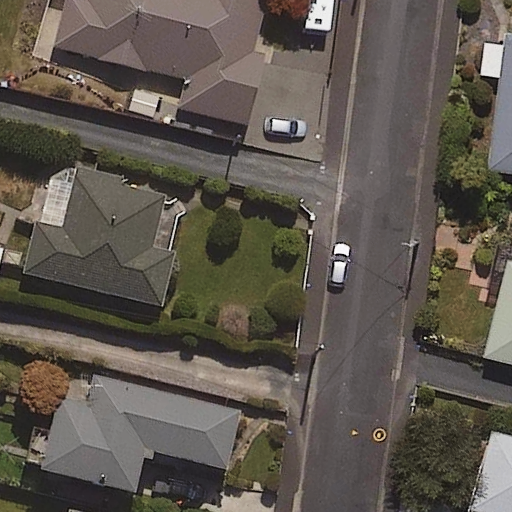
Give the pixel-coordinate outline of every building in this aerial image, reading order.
[(63,0),(52,50),(187,81),(180,112),(243,127),(259,59),(249,56),(261,0),(63,0)] [(511,33),(488,31),(482,74),(503,77),(490,169),(511,171),(511,33)] [(161,196),(75,174),(60,232),(32,225),(20,275),(156,309),(170,256),(147,250),(161,196)] [(511,261),(509,261),(486,356),(511,361),(511,261)] [(237,411),(79,373),(72,404),(53,399),(35,473),(129,496),(140,452),(222,472),(237,411)] [(511,511),(511,437),(493,432),(471,511),(511,511)]
